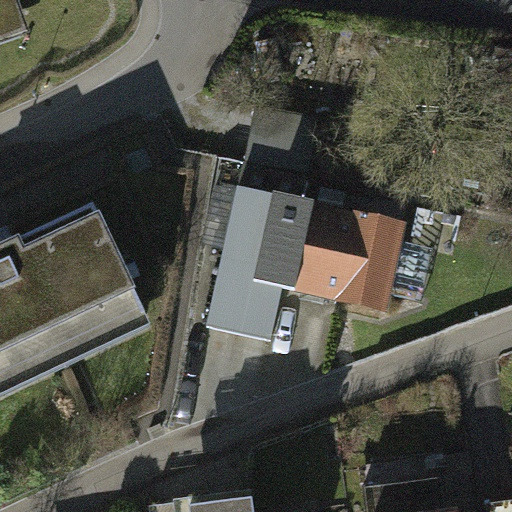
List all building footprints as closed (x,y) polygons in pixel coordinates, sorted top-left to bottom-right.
[(0,0),(0,50),(34,40),(20,0),(0,0)] [(317,179),(251,165),(216,334),(282,347),(294,291),(396,312),(399,297),(429,303),(440,250),(410,244),(417,210),(342,194),(340,204),(313,198),(317,179)] [(103,205),(0,250),(0,399),(159,323),(103,205)] [(338,430),(278,448),(285,473),(345,456),(338,430)] [(452,482),(372,490),(374,511),(478,511),(473,456),(450,458),(452,482)] [(342,477),(302,479),(303,499),(343,498),(342,477)] [(258,511),(256,488),(178,495),(179,511),(258,511)]
